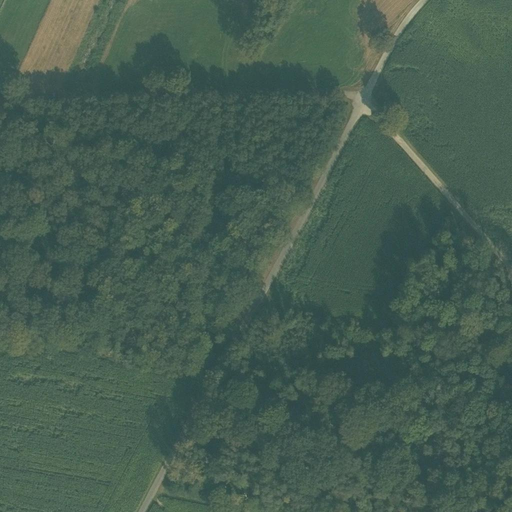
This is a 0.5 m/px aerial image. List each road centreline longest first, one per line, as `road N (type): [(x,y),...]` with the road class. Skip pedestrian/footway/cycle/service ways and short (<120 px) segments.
road 1 (unclassified): [(144,511),(361,98)]
road 2 (track): [(0,99),(361,98)]
road 3 (unclassified): [(361,98),(511,269)]
